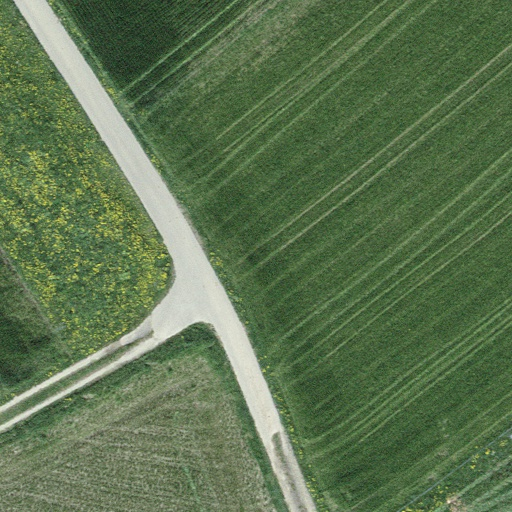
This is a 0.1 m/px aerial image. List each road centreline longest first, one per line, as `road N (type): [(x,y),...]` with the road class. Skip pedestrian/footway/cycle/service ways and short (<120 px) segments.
road 1 (track): [(25,0),(209,297),(269,445)]
road 2 (track): [(209,297),(0,421)]
